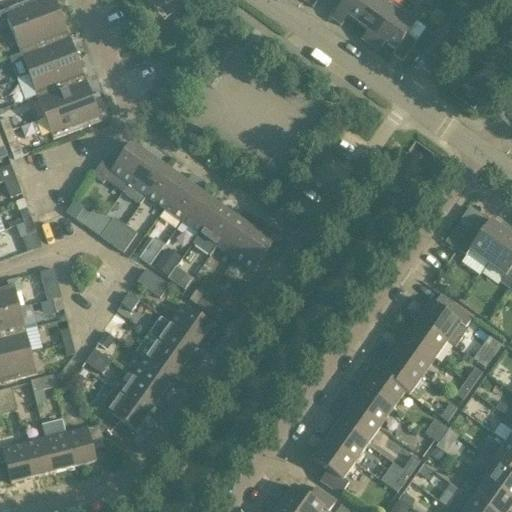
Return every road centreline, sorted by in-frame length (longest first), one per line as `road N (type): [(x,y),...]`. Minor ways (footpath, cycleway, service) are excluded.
road 1 (residential): [(14,511),(135,481),(406,105)]
road 2 (residential): [(227,511),(482,155)]
road 3 (residential): [(406,105),(257,0)]
road 4 (residential): [(51,195),(120,131),(128,105),(122,89)]
road 5 (residential): [(406,105),(480,0)]
